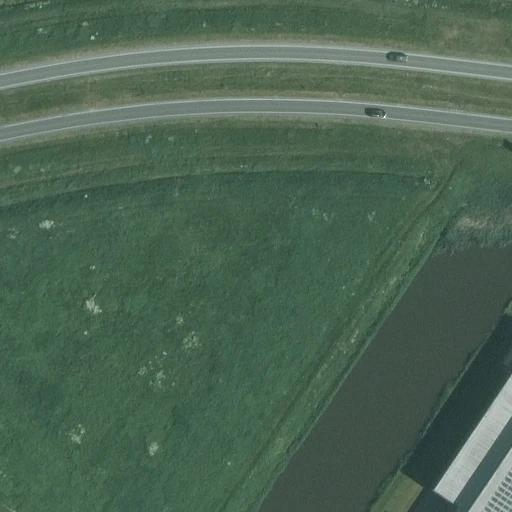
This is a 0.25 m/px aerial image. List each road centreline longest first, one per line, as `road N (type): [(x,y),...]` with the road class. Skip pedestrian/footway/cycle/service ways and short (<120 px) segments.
road 1 (trunk): [(0,134),(200,106),(308,105),(511,125)]
road 2 (trunk): [(511,73),(248,52),(141,57),(0,80)]
